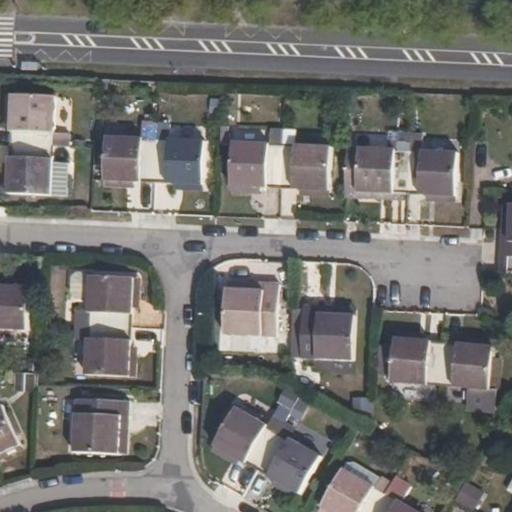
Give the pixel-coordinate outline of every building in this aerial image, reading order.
[(55,134),(56,97),(14,96),(13,126),(12,145),(54,147),(55,134)] [(158,141),(159,123),(146,123),(145,140),(108,138),(107,183),(134,184),(156,184),(158,141)] [(207,143),(171,141),(172,124),(159,123),(158,141),(156,184),(175,185),(205,186),(207,143)] [(234,143),(233,187),(262,189),(283,190),(285,131),(271,130),(270,145),(234,143)] [(283,190),(304,191),(332,192),(333,147),(297,145),(297,132),(285,131),(283,190)] [(389,149),(350,147),(348,191),(358,192),(387,193),(410,194),(412,133),(389,132),(389,149)] [(410,194),(430,195),(456,196),(458,152),(422,150),(423,134),(412,133),(410,194)] [(54,147),(69,148),(70,135),(55,134),(54,147)] [(53,163),(54,147),(12,145),(12,163),(10,195),(52,197),(53,163)] [(68,198),(69,164),(53,163),(52,197),(68,198)] [(509,242),(502,242),(500,274),(511,274),(511,204),(509,242)] [(509,242),(511,204),(504,204),(502,242),(509,242)] [(134,308),(136,279),(76,275),(73,278),(72,295),(77,299),(90,299),(90,312),(78,311),(77,326),(133,328),(134,308)] [(1,279),(1,285),(31,287),(31,280),(1,279)] [(228,281),(227,288),(264,289),(265,283),(228,281)] [(280,284),(265,283),(264,289),(227,288),(225,335),(277,338),(280,284)] [(0,329),(28,331),(31,287),(1,285),(0,285),(0,329)] [(355,361),(356,314),(319,312),(320,305),(304,305),(302,360),(355,361)] [(319,312),(356,314),(356,307),(320,305),(319,312)] [(133,328),(77,326),(76,340),(88,341),(86,375),(131,377),(132,347),(133,328)] [(397,330),(396,337),(426,340),(426,333),(397,330)] [(465,336),(464,343),(494,345),(494,339),(465,336)] [(393,384),(440,387),(442,341),(426,340),(396,337),(393,384)] [(490,391),(494,345),(464,343),(442,341),(440,387),(490,391)] [(275,413),(288,420),(298,404),(285,396),(275,413)] [(373,415),(375,402),(355,399),(353,412),(373,415)] [(123,418),(131,418),(132,403),(77,400),(75,452),(121,454),(123,418)] [(0,453),(21,444),(3,404),(0,405),(0,453)] [(237,408),(216,446),(241,460),(258,470),(286,424),(273,418),(269,426),(237,408)] [(123,418),(121,454),(129,455),(131,418),(123,418)] [(258,470),(274,479),(302,495),(323,457),(291,439),(296,430),(286,424),(258,470)] [(21,444),(0,453),(0,460),(23,450),(21,444)] [(238,466),(241,460),(216,446),(213,451),(238,466)] [(345,469),(322,508),(330,511),(377,511),(393,484),(382,477),(376,488),(345,469)] [(299,500),(302,495),(274,479),(271,484),(299,500)] [(377,511),(419,511),(399,500),(405,490),(393,484),(377,511)] [(467,487),(463,504),(480,508),(484,491),(467,487)]
